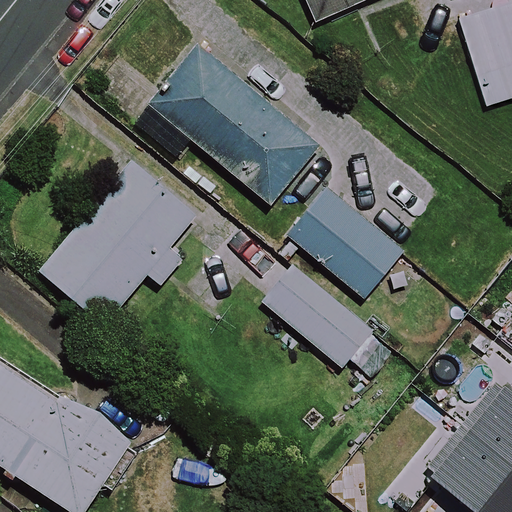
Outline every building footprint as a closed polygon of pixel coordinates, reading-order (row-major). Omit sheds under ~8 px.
[(369,0),(300,0),(312,25),(369,0)] [(511,99),(511,4),(454,22),(481,109),(511,99)] [(313,151),(191,52),(131,126),(174,161),(189,141),(269,206),(313,151)] [(192,219),(123,165),(38,275),(105,327),(144,276),(158,287),(180,259),(168,250),(192,219)] [(402,253),(328,185),(283,233),(357,302),(402,253)] [(368,335),(289,270),(260,304),(340,369),(368,335)] [(83,511),(126,445),(0,364),(0,468),(67,511),(83,511)] [(511,442),(489,468),(511,488),(511,442)]
